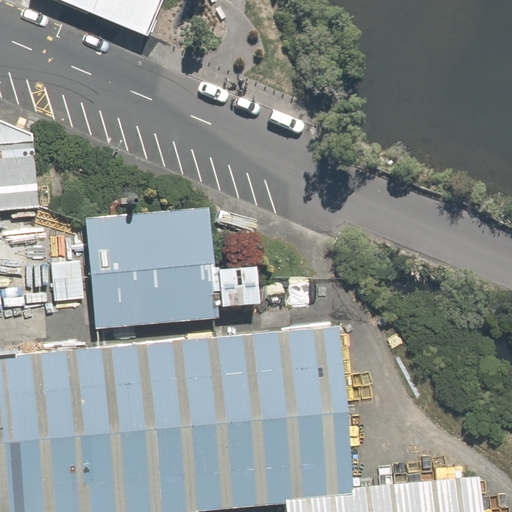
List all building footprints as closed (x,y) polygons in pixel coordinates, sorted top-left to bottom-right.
[(54,0),(144,37),(160,0),(54,0)] [(0,121),(0,210),(40,207),(33,134),(0,121)] [(207,208),(83,218),(94,329),(217,318),(216,307),(257,304),(253,267),(216,269),(216,267),(212,267),(207,208)] [(85,264),(50,267),(53,307),(88,305),(85,264)] [(349,487),(351,487),(336,326),(0,354),(0,511),(172,511),(284,502),(283,499),(349,494),(349,487)] [(349,494),(283,499),(284,502),(284,511),(480,511),(477,475),(351,487),(349,487),(349,494)]
